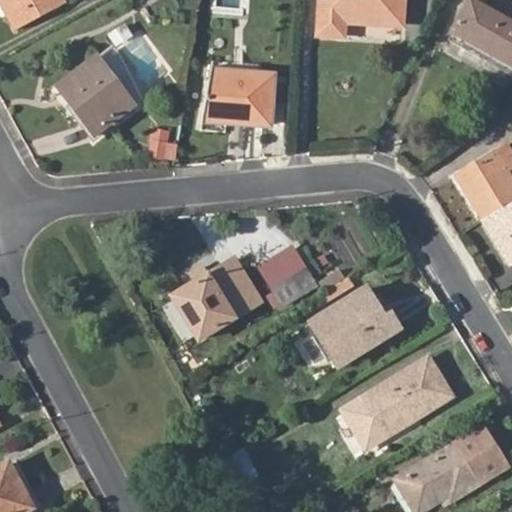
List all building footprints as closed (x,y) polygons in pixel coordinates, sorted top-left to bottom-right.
[(1,0),(0,0),(0,9),(3,15),(9,12),(1,0)] [(62,0),(1,0),(9,12),(3,15),(11,31),(63,3),(62,0)] [(399,30),(403,0),(322,0),(317,34),(339,37),(342,22),(399,30)] [(403,0),(399,30),(417,32),(421,0),(403,0)] [(511,18),(486,0),(476,0),(454,32),(511,72),(511,18)] [(92,135),(131,106),(95,59),(70,77),(82,94),(69,103),(92,135)] [(273,76),(268,75),(205,70),(200,120),(268,124),(273,76)] [(57,87),(69,103),(82,94),(70,77),(57,87)] [(154,131),(148,156),(161,160),(167,135),(154,131)] [(459,174),(485,220),(511,203),(511,177),(507,169),(511,166),(511,148),(509,144),(459,174)] [(511,203),(485,220),(510,264),(511,262),(511,203)] [(256,300),(231,257),(169,293),(171,297),(190,333),(191,335),(256,300)] [(304,265),(267,290),(278,308),(316,284),(304,265)] [(364,287),(309,320),(326,347),(330,345),(339,362),(397,328),(387,312),(380,315),(371,300),(364,287)] [(190,333),(171,297),(159,303),(178,340),(190,333)] [(378,297),(371,300),(380,315),(387,312),(378,297)] [(330,345),(326,347),(336,364),(339,362),(330,345)] [(358,396),(366,409),(377,428),(410,409),(413,415),(448,393),(426,356),(358,396)] [(395,478),(406,496),(413,509),(438,495),(445,491),(448,496),(500,465),(479,429),(395,478)] [(250,463),(238,444),(215,458),(226,477),(250,463)] [(250,463),(226,477),(233,487),(256,474),(250,463)] [(0,468),(0,511),(21,511),(29,508),(6,465),(0,468)] [(445,491),(438,495),(441,501),(448,496),(445,491)]
